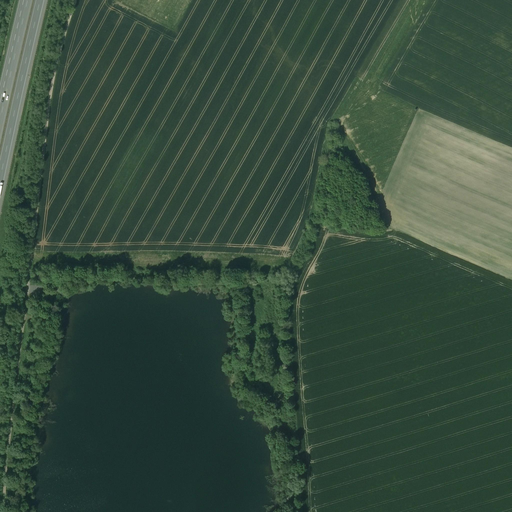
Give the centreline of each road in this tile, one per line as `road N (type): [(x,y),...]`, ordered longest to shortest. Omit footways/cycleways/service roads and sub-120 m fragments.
road 1 (track): [(75,0),(49,92),(3,489)]
road 2 (motorway): [(0,182),(40,0)]
